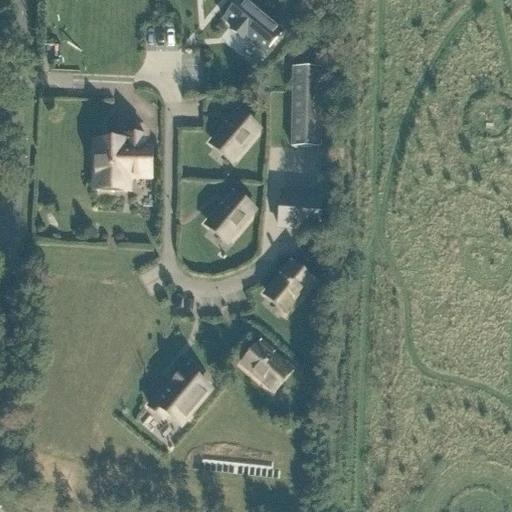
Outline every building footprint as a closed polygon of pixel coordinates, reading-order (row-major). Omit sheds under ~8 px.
[(231,8),(213,30),(223,38),(220,40),(223,42),(233,51),(235,48),(253,63),(272,41),(231,8)] [(296,55),(296,68),(321,69),(321,56),(296,55)] [(293,69),(291,148),(319,149),(321,70),(293,69)] [(237,112),(229,120),(231,122),(212,144),(232,161),(259,131),(237,112)] [(94,144),(93,192),(127,193),(128,169),(142,170),(142,168),(155,168),(156,143),(142,143),(143,140),(126,139),(126,145),(94,144)] [(254,212),(232,193),(225,201),(227,203),(208,225),(228,242),(254,212)] [(281,196),(278,227),(318,231),(321,199),(281,196)] [(286,272),(266,295),(286,312),(314,280),(291,261),(284,270),(286,272)] [(260,343),(241,365),(273,393),(291,372),(267,352),(269,350),(260,343)] [(166,387),(149,408),(162,420),(166,415),(179,426),(209,391),(194,379),(199,372),(190,365),(169,389),(166,387)]
